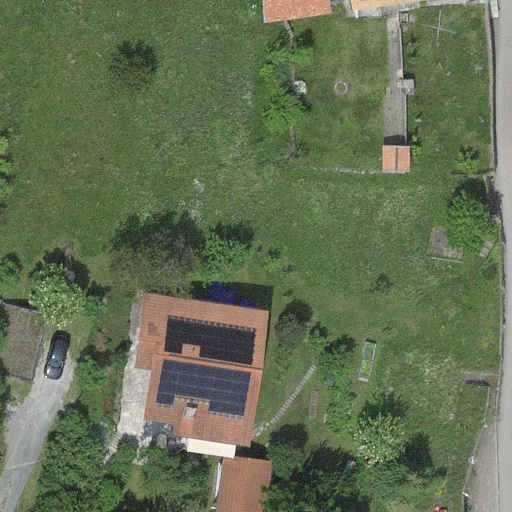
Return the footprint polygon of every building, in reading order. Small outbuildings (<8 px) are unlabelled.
[(326,0),(263,0),(267,23),(329,14),(326,0)] [(348,0),(351,11),(414,0),(348,0)] [(268,313),(145,294),(133,368),(150,371),(143,420),(172,424),(171,436),(247,447),(268,313)] [(47,315),(1,304),(0,309),(0,372),(32,380),(47,315)] [(264,511),(272,461),(223,455),(214,511),(264,511)]
